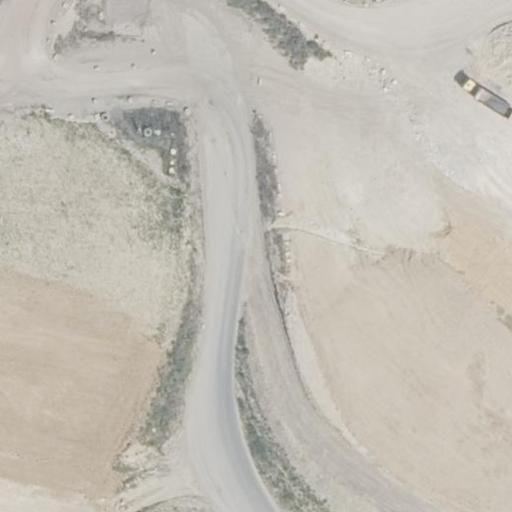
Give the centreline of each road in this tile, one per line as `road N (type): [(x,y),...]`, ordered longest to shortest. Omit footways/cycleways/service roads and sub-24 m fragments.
road 1 (track): [(430,511),(364,441),(316,362),(58,47)]
road 2 (track): [(58,47),(197,0)]
